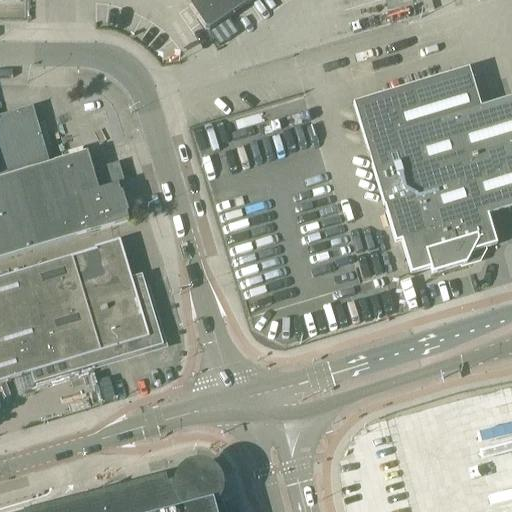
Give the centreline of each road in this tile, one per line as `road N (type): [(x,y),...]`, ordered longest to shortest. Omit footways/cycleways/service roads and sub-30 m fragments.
road 1 (unclassified): [(0,54),(104,60),(133,80),(150,106),(189,260),(237,396)]
road 2 (tertiary): [(511,306),(260,390)]
road 3 (tertiary): [(320,405),(511,342)]
road 4 (tertiary): [(0,468),(177,413)]
